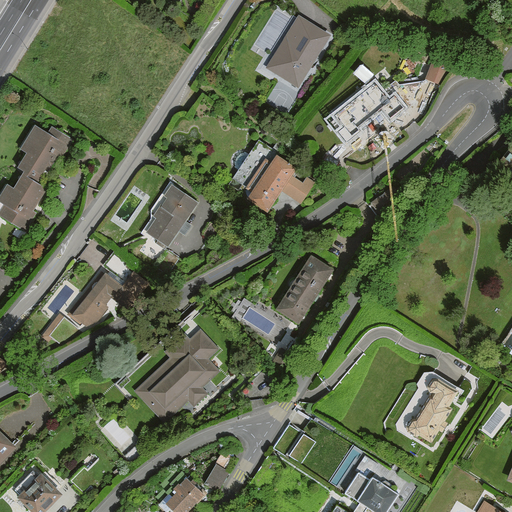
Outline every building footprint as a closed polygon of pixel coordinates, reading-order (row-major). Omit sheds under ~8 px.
[(291,41),(283,36),(264,68),(298,88),(329,37),(303,21),(291,41)] [(434,58),(427,79),(441,84),(448,63),(434,58)] [(377,82),(336,114),(338,117),(333,121),(333,123),(353,148),(367,138),(358,126),(366,120),(369,123),(377,117),(374,114),(383,107),(391,118),(404,107),(390,89),(385,93),(377,82)] [(0,199),(7,204),(0,214),(24,229),(34,213),(31,211),(47,187),(36,180),(45,167),(48,169),(58,154),(61,156),(72,139),(53,126),(49,133),(36,125),(22,147),(28,151),(19,166),(25,170),(13,187),(8,184),(0,196),(0,199)] [(230,184),(249,198),(267,210),(282,189),(302,203),(315,183),(308,178),(303,184),(294,178),(299,171),(277,156),(280,153),(259,139),(250,154),(245,153),(240,154),(237,157),(236,162),(236,166),(239,170),(230,184)] [(511,183),(511,149),(495,170),(511,183)] [(147,232),(168,246),(198,203),(172,185),(164,195),(168,198),(155,217),(156,218),(147,232)] [(394,188),(370,205),(379,217),(403,201),(394,188)] [(156,267),(168,275),(179,259),(167,251),(156,267)] [(313,256),(278,310),(298,323),(333,270),(313,256)] [(105,275),(102,272),(70,314),(81,324),(83,321),(87,324),(97,319),(108,307),(105,304),(111,296),(128,308),(148,283),(135,272),(123,287),(106,274),(105,275)] [(511,331),(503,344),(511,349),(511,331)] [(168,359),(134,393),(164,422),(188,399),(194,405),(207,392),(203,388),(219,371),(209,361),(218,352),(198,332),(187,342),(181,336),(163,354),(168,359)] [(433,375),(429,375),(425,382),(427,387),(431,389),(429,394),(427,394),(414,417),(409,418),(406,424),(406,429),(414,433),(418,433),(430,440),(438,427),(441,429),(446,421),(442,419),(449,407),(446,404),(455,389),(433,375)] [(274,447),(286,456),(302,432),(289,424),(274,447)] [(0,432),(0,462),(15,447),(0,432)] [(303,433),(289,454),(302,463),(316,442),(303,433)] [(142,441),(125,456),(131,463),(148,449),(142,441)] [(269,455),(248,485),(261,495),(283,465),(269,455)] [(85,466),(71,480),(84,494),(91,487),(94,490),(113,471),(100,458),(88,469),(85,466)] [(218,465),(206,484),(218,491),(230,472),(218,465)] [(34,467),(12,489),(20,497),(19,498),(33,511),(43,511),(61,494),(34,467)] [(120,468),(115,472),(118,476),(123,472),(120,468)] [(358,470),(344,490),(377,511),(386,511),(400,492),(371,473),(369,477),(358,470)] [(183,471),(171,484),(172,486),(166,492),(169,495),(160,505),(168,511),(173,508),(176,511),(187,511),(204,494),(188,479),(189,478),(185,474),(185,473),(183,471)] [(502,511),(484,501),(477,511),(502,511)] [(350,511),(337,503),(330,511),(350,511)]
